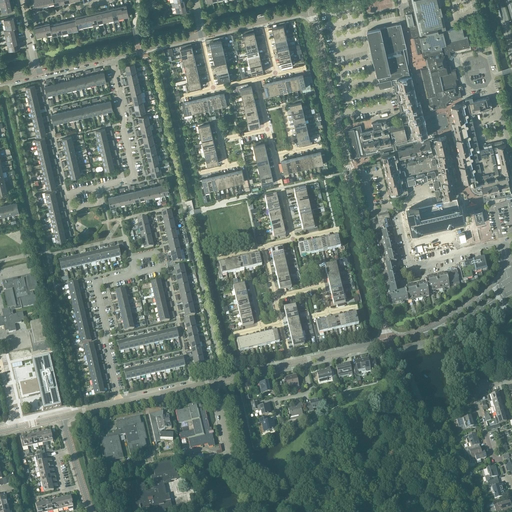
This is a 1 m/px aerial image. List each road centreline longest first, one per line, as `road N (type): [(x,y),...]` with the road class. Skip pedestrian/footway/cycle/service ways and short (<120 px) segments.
road 1 (tertiary): [(387,341),(311,10)]
road 2 (tertiary): [(119,403),(290,363)]
road 3 (residential): [(96,187),(133,176),(110,55)]
road 4 (residential): [(119,403),(96,289),(135,273)]
road 5 (residential): [(511,485),(492,457),(475,393),(511,379)]
